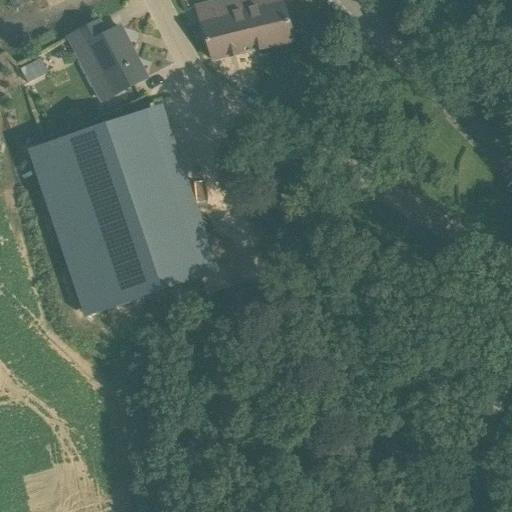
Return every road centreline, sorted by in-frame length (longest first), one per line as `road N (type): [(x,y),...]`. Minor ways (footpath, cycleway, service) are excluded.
road 1 (unclassified): [(339,511),(198,80)]
road 2 (unclassified): [(511,270),(226,99)]
road 3 (tertiary): [(511,167),(348,0)]
road 4 (unclassified): [(421,511),(465,453),(511,352)]
